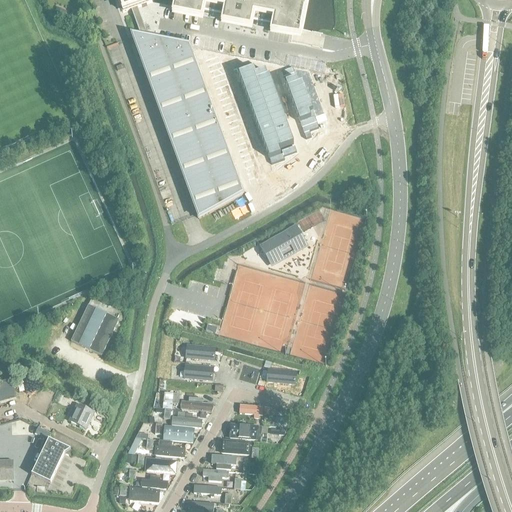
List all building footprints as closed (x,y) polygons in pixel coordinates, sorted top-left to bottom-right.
[(132,36),(197,216),(198,219),(199,219),(243,195),(205,90),(189,47),(149,39),(136,5),(150,0),(121,0),(126,12),(131,10),(141,38),(132,36)] [(250,28),(251,21),(274,26),(272,32),(299,38),(300,31),(306,0),(176,0),(176,7),(174,13),(200,18),(202,12),(225,16),(223,23),(250,28)] [(309,71),(200,49),(250,185),(272,172),(296,154),(306,144),(327,119),(309,71)] [(305,243),(296,226),(259,247),(269,264),(305,243)] [(71,342),(101,357),(119,321),(88,306),(71,342)] [(206,332),(215,334),(217,329),(207,326),(206,332)] [(187,347),(186,359),(214,362),(215,349),(187,347)] [(213,369),(185,367),(184,379),(212,382),(213,369)] [(268,371),(267,383),(295,385),(296,373),(268,371)] [(0,404),(16,400),(11,382),(0,385),(0,404)] [(210,406),(183,404),(182,411),(209,413),(210,406)] [(69,422),(86,430),(93,413),(77,406),(69,422)] [(239,409),(238,416),(251,417),(251,422),(259,422),(260,410),(239,409)] [(193,415),(178,414),(178,419),(173,419),(173,426),(201,429),(201,421),(193,420),(193,415)] [(258,440),(258,427),(232,426),(231,439),(258,440)] [(38,428),(35,434),(45,439),(47,433),(38,428)] [(193,437),(185,437),(185,433),(170,432),(169,435),(167,435),(166,441),(192,444),(193,437)] [(48,440),(31,476),(50,485),(50,484),(64,455),(65,455),(70,452),(70,451),(48,440)] [(154,446),(153,456),(183,459),(184,449),(172,448),(173,442),(157,441),(157,447),(154,446)] [(222,442),(222,448),(232,449),(232,453),(243,454),(243,449),(244,449),(245,443),(222,442)] [(236,458),(213,456),(212,464),(216,465),(215,470),(230,471),(230,466),(235,466),(236,458)] [(174,462),(147,460),(146,473),(173,476),(174,462)] [(0,481),(13,481),(12,463),(0,462),(0,481)] [(208,478),(207,482),(221,483),(221,478),(228,479),(228,473),(203,471),(203,477),(208,478)] [(165,490),(166,482),(140,480),(140,488),(165,490)] [(194,486),(193,500),(213,501),(213,495),(218,495),(219,488),(194,486)] [(158,504),(159,491),(128,489),(127,502),(158,504)] [(188,509),(187,511),(202,511),(202,510),(213,511),(213,505),(187,503),(187,509),(188,509)]
